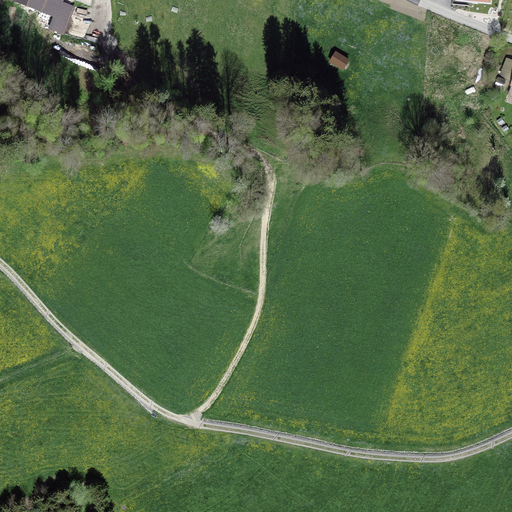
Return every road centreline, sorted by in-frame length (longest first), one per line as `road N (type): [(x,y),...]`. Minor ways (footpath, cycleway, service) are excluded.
road 1 (track): [(511,434),(446,458),(419,458),(177,417),(63,329),(0,262)]
road 2 (track): [(100,0),(102,31),(118,66),(143,91),(270,172),(257,312),(193,422)]
